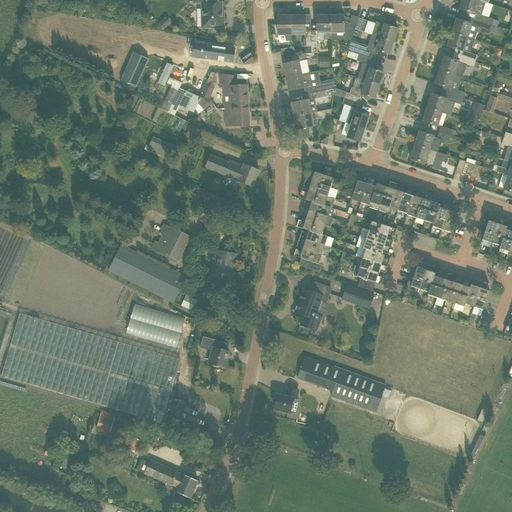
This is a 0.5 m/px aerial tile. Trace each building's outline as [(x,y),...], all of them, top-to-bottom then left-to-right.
[(212,2),(211,0),(193,0),(194,3),(202,3),(202,28),(211,27),(212,29),(218,29),(218,27),(223,27),(223,12),(222,12),(221,2),(212,2)] [(485,3),(480,1),(477,0),(462,0),(462,1),(461,0),(460,1),(462,1),(459,9),(466,11),(464,16),(491,25),(493,20),(484,16),(481,15),(485,3)] [(351,41),(355,29),(355,27),(350,25),(350,23),(344,21),(344,15),(330,16),(330,40),(344,40),(345,39),(351,41)] [(291,35),(291,16),(278,16),(278,35),(285,35),(286,42),(291,42),(291,35)] [(305,16),(291,16),(291,35),(305,35),(305,38),(311,38),(311,31),(311,25),(305,25),(305,16)] [(330,40),(330,16),(317,16),(317,31),(311,31),(311,38),(311,47),(311,53),(318,53),(317,33),(324,33),(324,40),(330,40)] [(491,25),(464,16),(462,22),(456,19),(453,27),(452,26),(452,27),(453,27),(451,33),(474,40),(478,28),(489,32),(491,25)] [(163,30),(171,22),(165,17),(158,24),(163,30)] [(359,18),(355,27),(355,29),(360,31),(365,20),(359,18)] [(372,35),(393,42),(398,29),(376,22),(372,35)] [(470,53),(474,40),(451,33),(450,38),(448,37),(448,38),(450,39),(447,46),(455,49),(454,54),(476,61),(477,56),(470,53)] [(389,55),(393,42),(372,35),(368,47),(351,41),(347,51),(348,52),(370,59),(372,52),(375,54),(376,50),(389,55)] [(233,49),(202,45),(201,58),(231,62),(233,49)] [(295,55),(294,49),(293,47),(291,47),(281,49),(282,58),(295,55)] [(160,63),(163,53),(154,50),(151,60),(160,63)] [(136,87),(149,59),(134,52),(121,80),(136,87)] [(368,64),(370,59),(348,52),(346,57),(362,63),(357,78),(379,85),(383,73),(370,68),(371,65),(368,64)] [(441,65),(439,70),(462,78),(463,78),(466,66),(473,68),(476,61),(454,54),(452,59),(444,57),(441,64),(440,64),(439,64),(441,65)] [(319,56),(319,67),(329,67),(330,56),(319,56)] [(309,73),(306,60),(304,60),(284,64),(286,78),(309,73)] [(460,84),(462,78),(439,70),(437,75),(436,75),(436,76),(437,76),(435,84),(450,89),(452,81),(460,84)] [(205,83),(201,94),(210,98),(214,89),(213,84),(217,83),(216,74),(211,72),(205,83)] [(309,73),(286,78),(289,91),(308,87),(310,94),(335,88),(333,80),(320,82),(321,85),(312,87),(309,73)] [(219,88),(223,88),(224,109),(249,107),(248,85),(233,86),(232,76),(218,74),(219,88)] [(362,94),(375,98),(379,85),(357,78),(356,78),(354,86),(352,87),(350,94),(346,92),(344,98),(360,104),(362,98),(360,97),(362,94)] [(171,87),(164,102),(171,105),(178,91),(171,87)] [(309,99),(291,103),(294,116),(317,112),(315,100),(323,98),(332,96),(333,94),(335,88),(310,94),(311,99),(309,99)] [(454,96),(463,99),(465,93),(456,90),(454,96)] [(197,104),(199,98),(186,91),(179,106),(193,112),(197,104)] [(429,102),(427,108),(443,113),(447,101),(461,105),(463,99),(454,96),(439,91),(438,96),(431,94),(429,102),(427,101),(427,102),(429,102)] [(358,109),(360,104),(344,98),(342,104),(351,107),(345,123),(351,125),(364,129),(369,116),(355,112),(356,109),(358,109)] [(467,119),(477,123),(484,105),(473,101),(467,119)] [(16,103),(8,118),(24,126),(32,112),(16,103)] [(250,125),(249,107),(224,109),(225,126),(233,126),(234,126),(250,125)] [(438,126),(443,113),(427,108),(425,113),(424,112),(423,113),(425,113),(422,121),(438,126)] [(331,118),(331,109),(294,117),(296,130),(314,126),(313,120),(321,118),(323,120),(330,119),(331,119),(331,118)] [(173,130),(176,126),(181,128),(185,121),(178,118),(176,121),(168,117),(164,124),(173,130)] [(360,142),(364,129),(351,125),(347,138),(360,142)] [(438,133),(450,137),(452,131),(440,127),(438,133)] [(416,140),(414,145),(430,150),(434,137),(419,132),(416,139),(415,139),(416,140)] [(438,133),(437,138),(436,139),(448,143),(450,137),(438,133)] [(503,139),(511,141),(511,135),(505,133),(503,139)] [(169,160),(175,147),(153,137),(147,150),(169,160)] [(511,141),(503,139),(501,145),(507,147),(503,160),(511,163),(511,141)] [(433,166),(436,156),(437,153),(430,150),(414,145),(413,150),(411,150),(413,151),(410,158),(433,166)] [(259,170),(243,163),(241,167),(210,155),(205,168),(252,187),(259,170)] [(462,174),(465,164),(465,162),(459,160),(455,172),(462,174)] [(511,163),(503,160),(501,167),(498,166),(496,172),(502,174),(511,177),(511,163)] [(464,175),(470,177),(474,165),(468,163),(464,175)] [(480,167),(474,165),(470,177),(477,179),(480,167)] [(330,187),(333,178),(314,172),(311,181),(330,187)] [(511,177),(502,174),(498,187),(504,189),(503,192),(511,194),(511,177)] [(327,197),(330,187),(311,181),(308,190),(327,197)] [(351,200),(361,203),(367,184),(358,181),(351,200)] [(361,203),(369,206),(375,186),(367,184),(361,203)] [(368,207),(378,211),(386,187),(376,184),(375,186),(369,206),(368,207)] [(387,214),(389,209),(395,190),(386,187),(378,211),(387,214)] [(325,206),(327,197),(308,190),(305,199),(312,201),(325,206)] [(389,209),(398,212),(404,193),(395,190),(389,209)] [(398,212),(407,215),(413,196),(404,193),(398,212)] [(407,215),(416,218),(422,199),(413,196),(407,215)] [(416,218),(425,221),(431,202),(422,199),(416,218)] [(331,208),(325,206),(312,201),(309,210),(328,217),(331,218),(334,209),(331,208)] [(434,224),(439,207),(440,205),(431,202),(425,221),(434,224)] [(433,227),(442,230),(448,210),(439,207),(434,224),(433,227)] [(325,226),(328,217),(309,210),(306,219),(325,226)] [(442,230),(451,233),(457,213),(448,210),(442,230)] [(322,235),(325,226),(306,219),(303,228),(309,230),(322,235)] [(388,237),(391,227),(372,221),(369,231),(388,237)] [(482,240),(492,243),(498,224),(488,221),(482,240)] [(492,243),(501,246),(506,230),(507,227),(498,224),(492,243)] [(158,242),(155,241),(151,249),(177,263),(190,237),(170,227),(170,228),(163,225),(158,234),(161,236),(158,242)] [(385,246),(388,237),(369,231),(362,228),(359,237),(385,246)] [(328,237),(322,235),(309,230),(306,239),(329,247),(331,238),(328,237)] [(500,249),(509,252),(511,242),(511,231),(506,230),(501,246),(500,249)] [(382,255),(385,246),(359,237),(356,246),(359,247),(382,255)] [(326,256),(329,247),(306,239),(303,248),(326,256)] [(187,277),(121,244),(108,270),(174,303),(187,277)] [(384,256),(382,255),(359,247),(356,256),(363,258),(381,264),(384,256)] [(320,272),(326,256),(303,248),(300,258),(306,260),(304,267),(320,272)] [(234,269),(236,254),(218,251),(211,283),(228,286),(232,269),(234,269)] [(378,274),(381,264),(363,258),(360,267),(378,274)] [(375,283),(378,274),(360,267),(356,266),(353,273),(353,275),(358,277),(356,286),(370,290),(372,282),(375,283)] [(411,286),(420,289),(426,270),(417,267),(411,286)] [(429,292),(434,276),(435,273),(426,270),(420,289),(429,292)] [(428,295),(437,298),(443,279),(434,276),(429,292),(428,295)] [(437,298),(446,301),(452,282),(443,279),(437,298)] [(454,308),(455,304),(461,285),(452,282),(446,301),(444,305),(454,308)] [(326,303),(329,294),(331,288),(316,283),(312,292),(303,289),(298,304),(297,303),(295,309),(296,309),(295,313),(304,316),(300,325),(305,327),(304,329),(305,331),(309,332),(311,331),(312,329),(316,331),(321,316),(316,314),(320,301),(326,303)] [(464,307),(465,304),(470,288),(461,285),(455,304),(464,307)] [(465,304),(474,307),(480,288),(471,285),(470,288),(465,304)] [(347,286),(342,298),(342,299),(369,308),(374,295),(347,286)] [(483,310),(489,294),(489,291),(480,288),(474,307),(483,310)] [(125,333),(177,346),(185,316),(132,303),(125,333)] [(2,377),(152,420),(162,423),(180,360),(20,313),(2,377)] [(225,368),(225,367),(229,352),(225,351),(227,343),(203,336),(200,347),(212,351),(208,363),(213,365),(214,366),(218,368),(220,366),(225,368)] [(305,357),(299,375),(298,375),(297,377),(298,377),(298,378),(333,391),(331,396),(376,413),(386,386),(305,357)] [(298,390),(288,388),(286,397),(278,395),(274,409),(290,412),(293,403),(294,399),(295,400),(298,390)] [(102,411),(96,430),(109,434),(115,415),(102,411)] [(475,459),(484,437),(480,435),(470,457),(475,459)] [(190,498),(198,481),(183,475),(150,460),(145,473),(177,488),(176,491),(190,498)]
